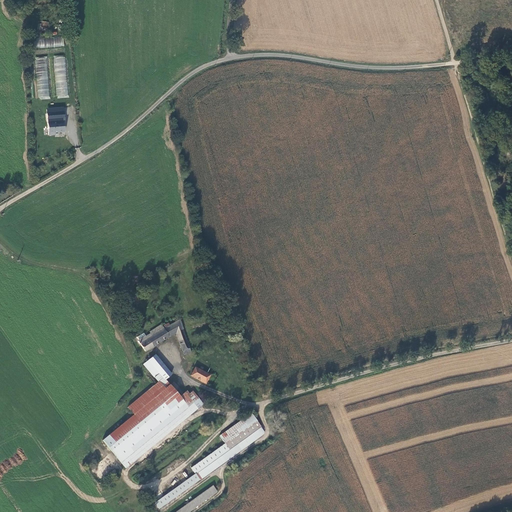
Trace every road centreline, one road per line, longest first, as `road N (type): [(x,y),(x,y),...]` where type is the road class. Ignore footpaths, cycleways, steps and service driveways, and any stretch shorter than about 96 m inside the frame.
road 1 (unclassified): [(511,59),(367,67),(285,54),(230,57),(199,68),(110,142),(0,208)]
road 2 (unclassified): [(511,340),(415,357),(258,405)]
road 3 (unknown): [(258,405),(185,373),(161,334)]
